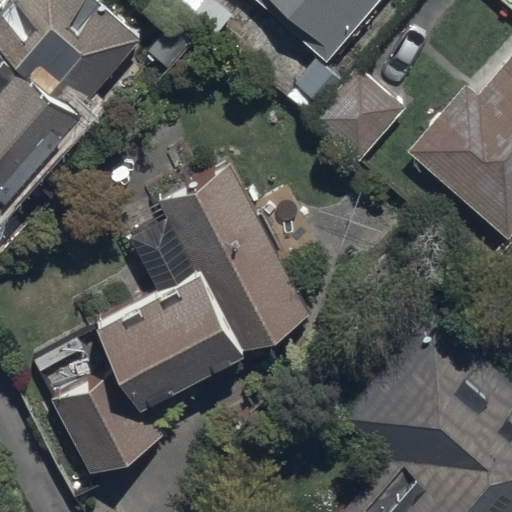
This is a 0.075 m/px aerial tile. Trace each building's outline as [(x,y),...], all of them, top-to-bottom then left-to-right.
[(0,191),(141,32),(101,0),(2,0),(0,3),(0,191)] [(263,0),(326,54),(373,0),(263,0)] [(509,233),(511,229),(511,49),(480,88),(467,78),(408,147),(509,233)] [(404,100),(356,60),(312,111),(360,152),(404,100)] [(307,308),(227,157),(118,216),(155,284),(95,316),(117,357),(51,392),(92,467),(161,430),(143,396),(307,308)] [(511,511),(511,375),(428,304),(338,411),(388,454),(338,511),(511,511)]
